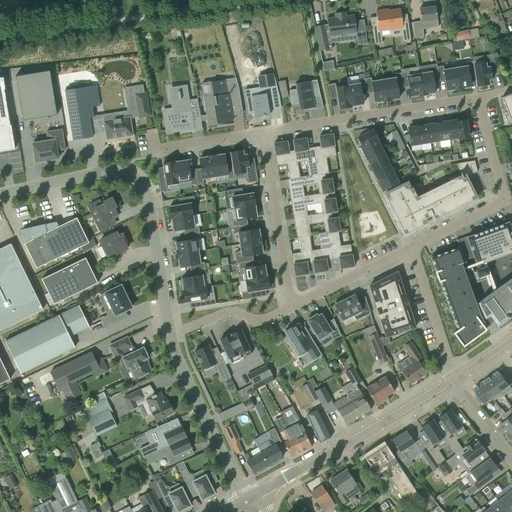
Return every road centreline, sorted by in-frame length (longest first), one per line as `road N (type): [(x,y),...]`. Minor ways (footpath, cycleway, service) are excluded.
road 1 (residential): [(262,132),(478,96),(504,203),(412,247)]
road 2 (unclassified): [(168,336),(147,196),(130,173),(109,170),(0,194)]
road 3 (track): [(0,34),(285,0)]
road 4 (tertiary): [(257,493),(454,377)]
road 5 (unclassified): [(245,499),(168,336)]
road 6 (residential): [(262,132),(292,305)]
road 7 (residential): [(412,247),(454,377)]
road 8 (residential): [(292,305),(253,321),(232,311),(168,336)]
road 9 (residential): [(412,247),(292,305)]
road 10 (residential): [(150,132),(152,151),(262,132)]
